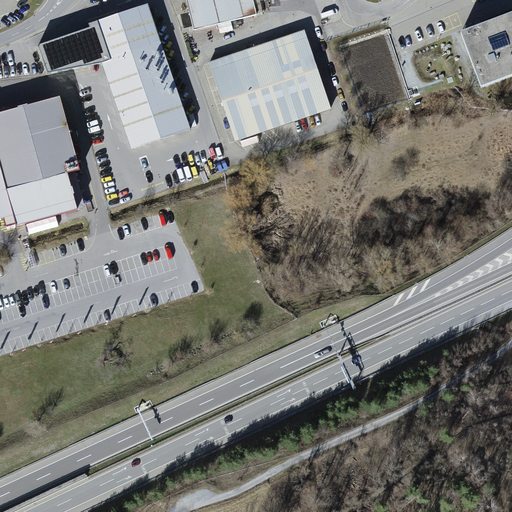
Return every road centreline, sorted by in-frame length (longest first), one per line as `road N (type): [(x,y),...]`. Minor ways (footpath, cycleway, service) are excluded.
road 1 (motorway): [(44,511),(511,290)]
road 2 (track): [(190,511),(425,406),(511,352)]
road 3 (motorway): [(280,367),(0,496)]
road 4 (trunk): [(511,240),(280,367)]
road 5 (motorway): [(511,266),(280,367)]
